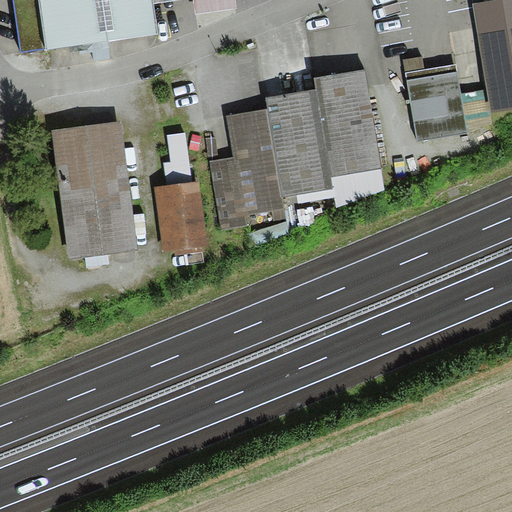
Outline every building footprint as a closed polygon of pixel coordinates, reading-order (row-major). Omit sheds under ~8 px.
[(39,0),(47,49),(158,34),(153,0),(39,0)] [(192,0),(195,16),(237,10),(235,0),(192,0)] [(511,0),(473,7),(491,117),(511,113),(511,0)] [(422,57),(403,60),(416,139),(466,131),(455,65),(424,70),(422,57)] [(315,77),(317,89),(331,176),(379,168),(364,70),(315,77)] [(265,97),(266,109),(282,196),(333,187),(331,176),(317,89),(265,97)] [(234,156),(212,160),(224,232),(286,221),(282,196),(266,109),(226,116),(234,156)] [(119,121),(51,129),(68,261),(136,252),(119,121)] [(166,185),(193,181),(186,133),(166,136),(170,161),(163,162),(166,185)] [(166,185),(156,186),(164,252),(208,247),(200,180),(193,181),(166,185)]
